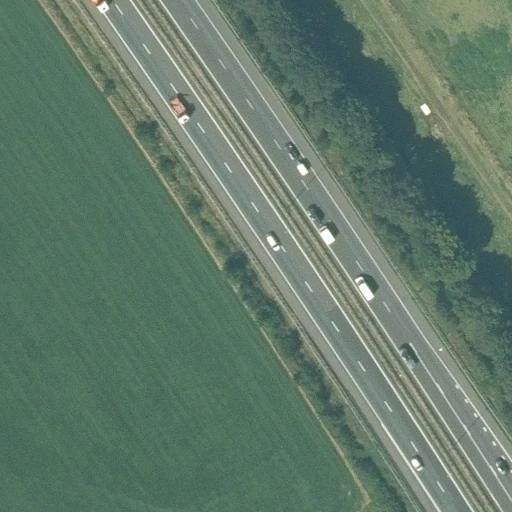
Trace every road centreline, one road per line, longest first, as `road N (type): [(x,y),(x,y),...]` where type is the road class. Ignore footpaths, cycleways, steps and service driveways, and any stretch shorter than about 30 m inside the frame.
road 1 (motorway): [(135,0),(456,511)]
road 2 (motorway): [(511,499),(183,0)]
